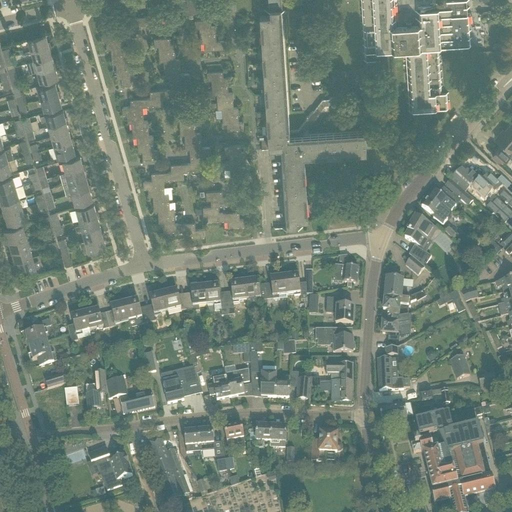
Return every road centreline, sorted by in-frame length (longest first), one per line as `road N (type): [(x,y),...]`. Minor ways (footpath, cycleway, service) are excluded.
road 1 (residential): [(144,265),(70,5)]
road 2 (residential): [(363,418),(241,415),(128,427)]
road 3 (residential): [(144,265),(378,238)]
road 4 (residential): [(378,238),(511,79)]
road 5 (residential): [(363,418),(378,238)]
road 6 (residential): [(0,310),(144,265)]
